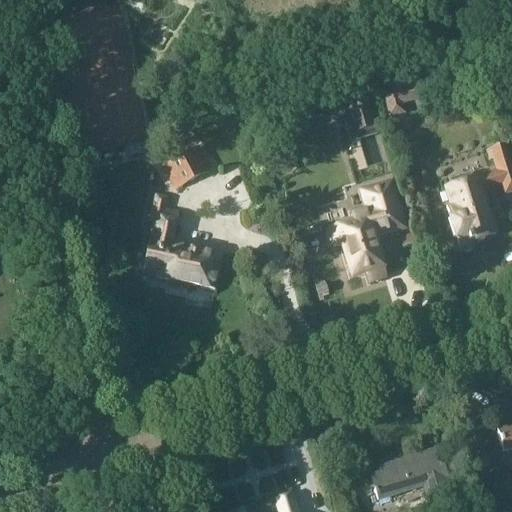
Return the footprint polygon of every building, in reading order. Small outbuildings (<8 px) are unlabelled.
[(405,116),(403,106),(399,88),(382,92),(388,119),(405,116)] [(377,131),(366,96),(342,104),(344,110),(340,112),(350,145),(377,136),(375,132),(377,131)] [(511,173),(504,145),(485,151),(488,160),(491,159),(495,172),(445,188),(450,206),(445,207),(459,252),(472,248),(471,243),(494,235),(489,218),(486,219),(481,201),(485,199),(482,188),(499,182),(503,194),(511,191),(511,173)] [(209,173),(196,149),(161,168),(175,193),(209,173)] [(83,178),(85,174),(84,167),(80,165),(77,165),(74,169),(76,177),(79,179),(83,178)] [(353,224),(328,232),(333,250),(343,247),(352,277),(366,273),(368,281),(384,277),(372,237),(402,228),(389,184),(362,193),(367,210),(350,215),(353,224)] [(165,211),(168,199),(156,197),(149,224),(153,225),(143,269),(157,272),(155,279),(169,282),(171,288),(187,291),(191,287),(214,292),(222,256),(171,245),(178,213),(165,211)] [(511,428),(494,434),(500,455),(511,452),(511,455),(511,428)] [(436,452),(370,473),(381,510),(396,506),(394,499),(422,491),(428,511),(449,511),(455,510),(436,452)] [(243,511),(239,511),(295,511),(291,498),(292,498),(291,496),(275,501),(279,511),(243,511)]
